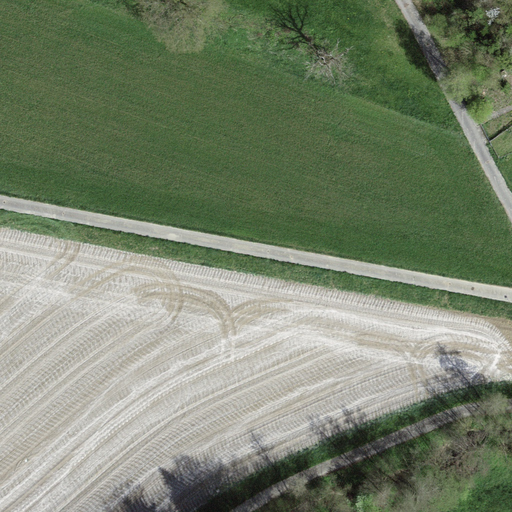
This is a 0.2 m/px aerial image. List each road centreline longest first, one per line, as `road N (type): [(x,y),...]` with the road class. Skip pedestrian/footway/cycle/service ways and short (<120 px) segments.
road 1 (track): [(511,296),(0,201)]
road 2 (track): [(511,404),(431,423),(239,511)]
road 3 (track): [(511,205),(399,0)]
